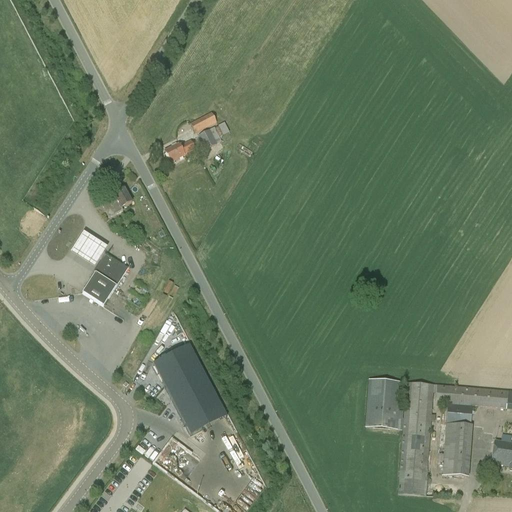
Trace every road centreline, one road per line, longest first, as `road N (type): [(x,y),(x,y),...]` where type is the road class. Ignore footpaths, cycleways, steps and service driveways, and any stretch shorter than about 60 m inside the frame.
road 1 (unclassified): [(322,511),(118,123)]
road 2 (unclassified): [(8,292),(125,413),(123,433),(66,511)]
road 3 (unclassified): [(8,292),(118,123)]
road 4 (unclassified): [(118,123),(196,0)]
road 5 (unclassified): [(118,123),(54,0)]
